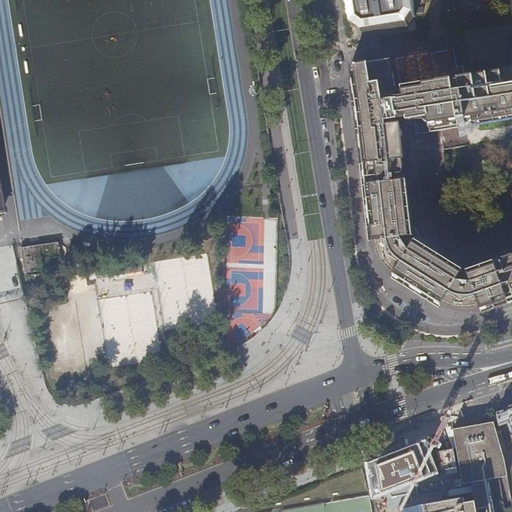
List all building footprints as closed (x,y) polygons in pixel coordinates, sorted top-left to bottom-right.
[(346,0),(351,29),(352,28),(361,34),(362,35),(407,28),(407,27),(415,18),(416,18),(416,16),(413,0),(346,0)] [(455,51),(398,61),(408,124),(416,123),(417,135),(454,129),(453,124),(454,123),(458,122),(459,125),(461,127),(463,128),(465,127),(467,124),(466,117),(472,116),(473,119),(479,118),(480,125),(511,119),(511,72),(511,73),(511,76),(471,83),(471,86),(465,87),(461,69),(458,69),(455,51)] [(511,300),(511,299),(511,258),(503,262),(508,275),(504,276),(499,262),(468,273),(462,272),(416,243),(414,239),(406,175),(404,175),(400,140),(397,140),(395,126),(390,127),(389,123),(398,121),(398,119),(401,119),(398,104),(395,104),(395,102),(385,103),(385,99),(390,98),(386,71),(389,71),(388,63),(351,69),(359,121),(374,251),(387,273),(447,311),(474,313),(511,300)] [(21,248),(24,274),(61,268),(58,243),(22,248),(21,248)] [(506,411),(497,414),(499,425),(508,423),(511,432),(511,407),(507,410),(506,411)] [(497,413),(492,415),(495,424),(503,453),(506,459),(503,448),(499,425),(497,414),(497,413)] [(503,453),(495,424),(466,429),(454,431),(456,444),(461,473),(463,486),(472,484),(477,483),(490,481),(509,477),(506,459),(503,453)] [(413,446),(365,464),(372,499),(439,475),(427,440),(413,446)] [(495,511),(490,484),(490,481),(477,483),(472,484),(475,497),(485,496),(489,499),(491,511),(495,511)] [(491,511),(489,499),(485,496),(475,497),(476,503),(467,504),(466,499),(400,510),(400,511),(491,511)]
